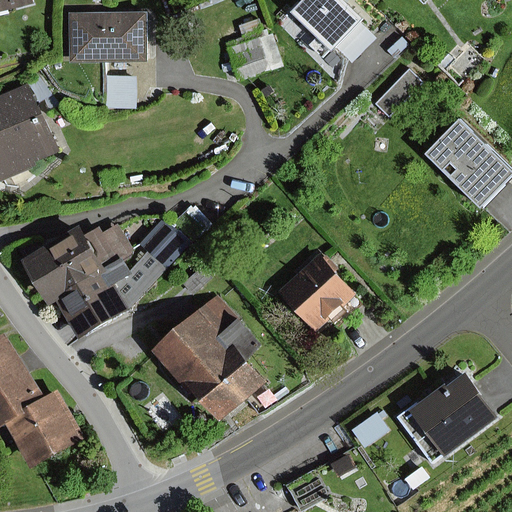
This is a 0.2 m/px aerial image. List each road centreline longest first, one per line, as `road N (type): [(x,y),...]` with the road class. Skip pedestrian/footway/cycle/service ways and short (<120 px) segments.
road 1 (residential): [(486,297),(333,412),(158,505)]
road 2 (residential): [(0,272),(88,391),(158,505)]
